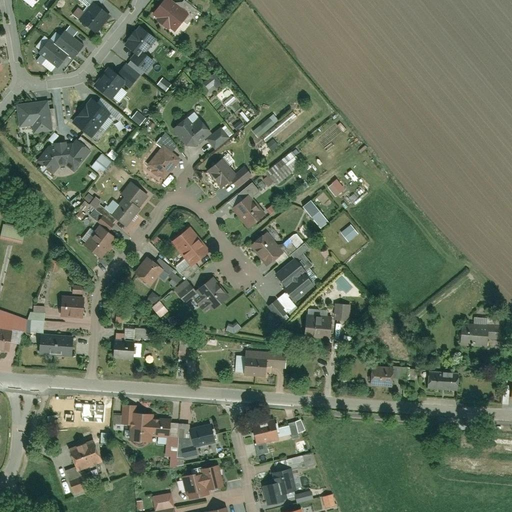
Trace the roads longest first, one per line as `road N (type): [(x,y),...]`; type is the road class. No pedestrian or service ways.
road 1 (residential): [(91,387),(100,290),(165,204),(177,197),(205,208),(236,256)]
road 2 (unclassified): [(511,417),(233,396)]
road 3 (residential): [(19,87),(70,83),(88,71),(143,0)]
road 4 (unclassified): [(233,396),(91,387)]
